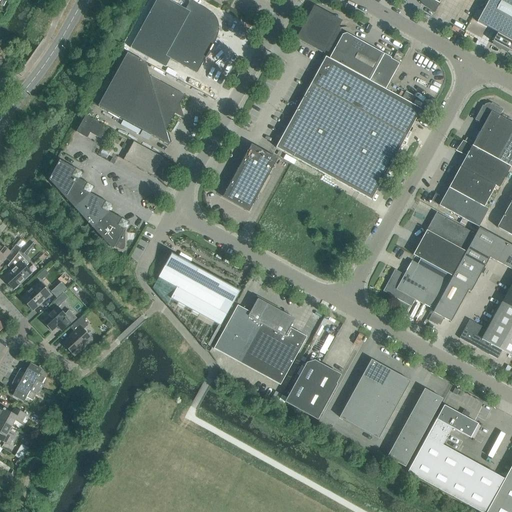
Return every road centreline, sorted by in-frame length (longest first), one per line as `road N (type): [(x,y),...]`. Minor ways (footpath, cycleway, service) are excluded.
road 1 (unknown): [(377,325),(331,426),(338,441),(380,453),(429,353)]
road 2 (unclassified): [(344,307),(477,67)]
road 3 (unclassified): [(172,213),(293,0)]
road 4 (unclassified): [(344,307),(172,213)]
road 5 (unclassified): [(511,398),(344,307)]
road 6 (tertiary): [(0,121),(80,0)]
road 7 (unclassified): [(477,67),(354,0)]
